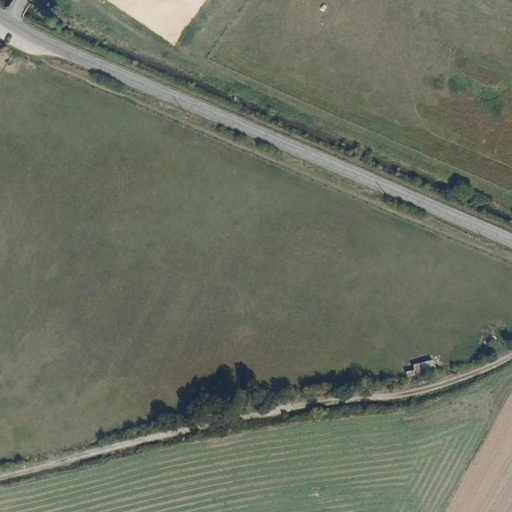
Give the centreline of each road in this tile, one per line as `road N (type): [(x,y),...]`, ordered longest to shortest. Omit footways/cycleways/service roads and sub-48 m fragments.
road 1 (tertiary): [(0,16),(63,51),(511,240)]
road 2 (track): [(511,353),(414,392),(277,409),(0,476)]
